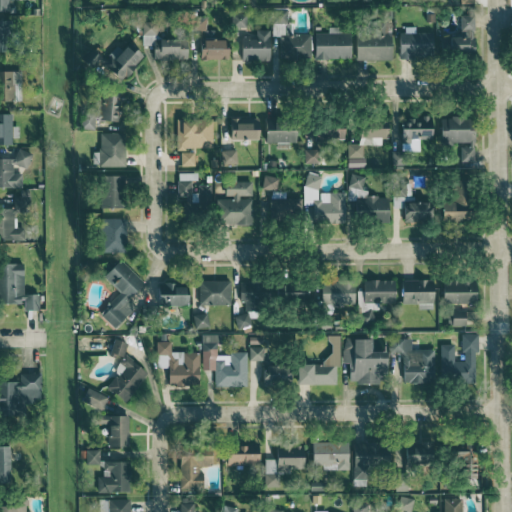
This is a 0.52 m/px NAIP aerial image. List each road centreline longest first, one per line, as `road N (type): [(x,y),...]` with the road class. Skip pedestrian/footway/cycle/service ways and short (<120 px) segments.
road 1 (residential): [(501,511),(496,0)]
road 2 (residential): [(152,169),(153,235),(157,249),(172,253),(511,248)]
road 3 (residential): [(152,169),(157,91),(511,84)]
road 4 (residential): [(157,493),(157,433),(175,413),(511,409)]
